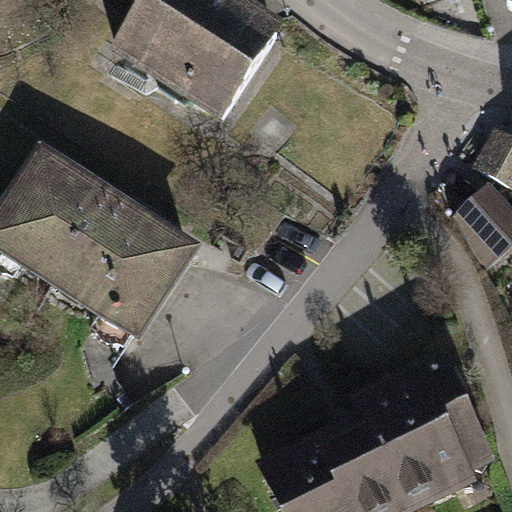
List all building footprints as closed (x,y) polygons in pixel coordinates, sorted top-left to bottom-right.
[(197,0),(151,0),(112,56),(220,132),(276,55),(197,0)] [(477,168),(511,187),(511,138),(498,131),(477,168)] [(208,260),(47,159),(0,233),(0,259),(149,353),(208,260)] [(454,220),(485,269),(511,245),(511,214),(489,189),(454,220)] [(433,373),(256,469),(279,511),(450,511),(496,487),(433,373)]
